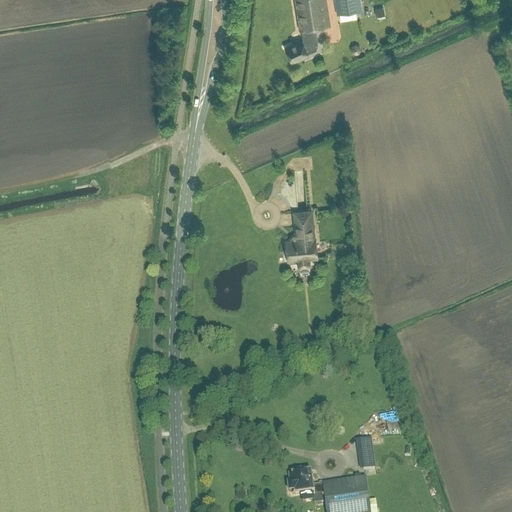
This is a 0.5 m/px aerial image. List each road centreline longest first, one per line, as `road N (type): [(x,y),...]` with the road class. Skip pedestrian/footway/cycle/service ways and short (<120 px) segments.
road 1 (secondary): [(180,511),(175,310),(198,109)]
road 2 (track): [(194,141),(163,141),(75,177)]
